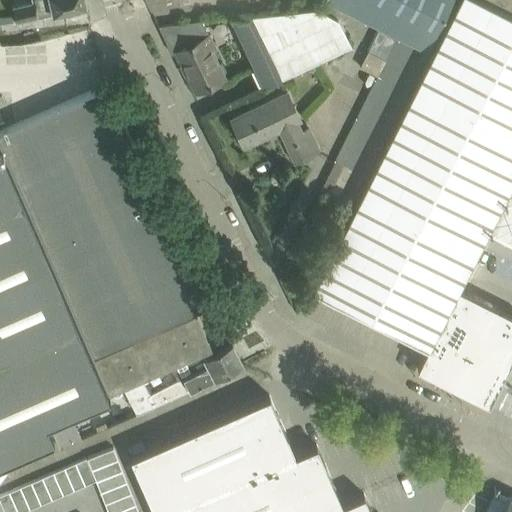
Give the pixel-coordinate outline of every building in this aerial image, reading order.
[(31,0),(32,1),(13,5),(15,16),(16,21),(84,6),(85,5),(84,0),(31,0)] [(487,400),(493,387),(495,388),(511,353),(511,312),(457,285),(511,176),(511,12),(487,0),(456,0),(312,286),(313,287),(427,344),(416,365),(475,394),(475,393),(487,400)] [(337,0),(399,30),(426,44),(447,0),(337,0)] [(262,82),(263,84),(350,43),(337,17),(316,6),(230,15),(255,67),(251,69),(258,84),(262,82)] [(158,24),(171,51),(171,52),(176,50),(195,89),(224,75),(210,47),(214,45),(208,34),(201,19),(158,24)] [(399,30),(386,55),(377,73),(320,188),(347,201),(426,44),(399,30)] [(0,473),(7,464),(3,455),(53,433),(46,417),(123,383),(141,376),(172,362),(187,356),(211,345),(195,308),(201,305),(208,302),(206,297),(207,297),(176,225),(174,226),(175,227),(174,228),(141,153),(140,154),(140,155),(139,156),(107,84),(107,83),(0,129),(0,473)] [(280,127),(288,145),(294,158),(318,147),(308,127),(301,131),(296,120),(299,119),(286,91),(232,117),(245,144),(280,127)] [(209,302),(201,306),(210,322),(219,317),(211,301),(209,302)] [(141,376),(123,383),(136,413),(153,406),(185,391),(241,362),(242,362),(242,361),(231,340),(190,362),(187,356),(172,362),(180,378),(150,393),(141,376)] [(269,394),(130,455),(155,511),(159,511),(295,453),(269,394)] [(295,453),(159,511),(319,511),(342,502),(316,443),(295,453)] [(113,446),(87,456),(100,490),(126,480),(113,446)] [(75,462),(84,484),(95,479),(86,457),(75,462)] [(73,488),(84,484),(75,462),(64,466),(73,488)] [(62,493),(73,488),(64,466),(53,471),(62,493)] [(62,493),(53,471),(42,476),(51,498),(62,493)] [(40,503),(51,498),(42,476),(31,481),(40,503)] [(126,480),(100,490),(104,501),(131,491),(126,480)] [(29,507),(40,503),(31,481),(20,485),(29,507)] [(20,485),(9,490),(18,511),(29,507),(20,485)] [(496,491),(484,511),(511,511),(511,496),(509,495),(495,488),(494,490),(496,491)] [(4,511),(18,511),(9,490),(0,493),(0,511),(4,511)] [(131,491),(104,501),(108,511),(110,511),(135,502),(131,491)] [(342,502),(319,511),(371,511),(363,492),(342,502)] [(138,511),(135,502),(110,511),(138,511)]
